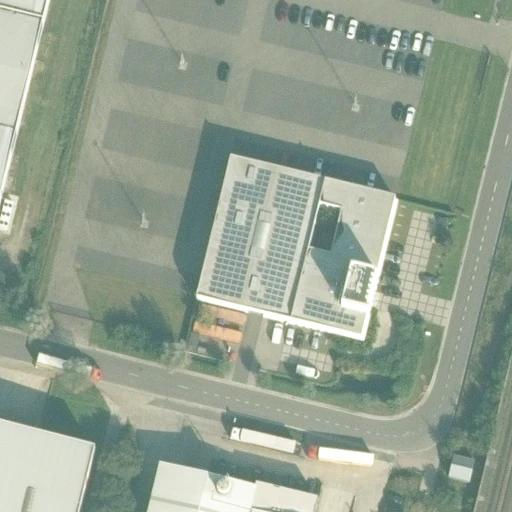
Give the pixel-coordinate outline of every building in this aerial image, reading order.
[(0,0),(0,197),(47,0),(0,0)] [(485,0),(485,21),(501,22),(501,0),(485,0)] [(159,343),(189,347),(198,325),(202,282),(204,279),(205,269),(200,267),(205,222),(196,221),(194,247),(170,245),(120,225),(147,228),(153,213),(154,205),(157,197),(141,190),(142,177),(152,181),(154,169),(151,168),(125,158),(101,156),(83,314),(94,318),(118,320),(117,330),(128,331),(159,343)] [(200,308),(368,350),(404,208),(236,166),(200,308)] [(0,511),(80,511),(95,453),(0,430),(0,511)] [(480,490),(481,465),(459,464),(458,489),(480,490)] [(261,511),(267,489),(165,465),(154,511),(261,511)]
